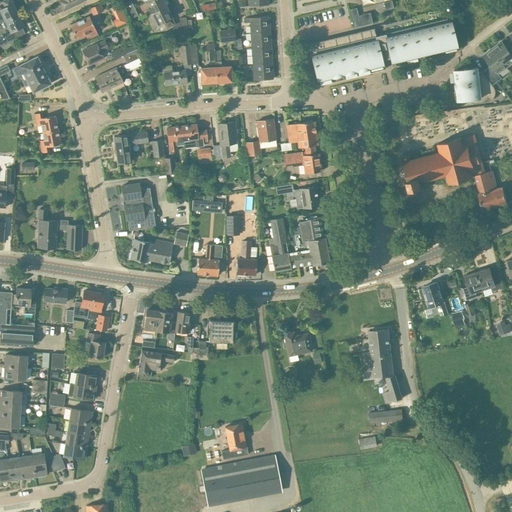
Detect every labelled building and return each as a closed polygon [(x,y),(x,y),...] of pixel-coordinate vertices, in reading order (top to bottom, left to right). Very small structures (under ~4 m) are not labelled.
[(12,2),(10,0),(4,0),(2,1),(4,6),(0,8),(0,23),(6,20),(18,14),(13,2),(12,2)] [(61,0),(59,1),(60,3),(59,4),(61,8),(62,8),(63,10),(75,4),(83,0),(61,0)] [(166,6),(163,0),(150,0),(146,2),(151,14),(166,6)] [(105,1),(89,8),(92,15),(108,7),(105,1)] [(129,11),(135,8),(131,1),(126,4),(129,11)] [(392,1),(383,3),(385,10),(393,8),(392,1)] [(119,6),(111,10),(116,19),(113,21),(116,28),(127,23),(119,6)] [(151,14),(157,25),(164,22),(167,29),(175,24),(166,6),(151,14)] [(133,18),(138,15),(135,8),(129,11),(133,18)] [(356,8),(349,10),(354,27),(372,23),(370,13),(358,16),(356,8)] [(0,38),(0,45),(21,35),(25,33),(22,27),(24,26),(18,14),(6,20),(5,21),(11,33),(0,38)] [(97,33),(89,16),(70,25),(76,38),(88,32),(90,36),(97,33)] [(270,33),(269,17),(244,19),(244,24),(250,23),(250,34),(270,33)] [(457,46),(450,21),(386,37),(385,33),(376,36),(374,28),(305,44),(312,71),(315,70),(317,80),(383,64),(381,59),(390,57),(391,62),(457,46)] [(235,29),(219,31),(220,42),(236,40),(235,29)] [(251,49),(271,48),(270,33),(250,34),(251,49)] [(105,40),(104,40),(82,50),(89,65),(104,58),(101,52),(109,49),(105,40)] [(511,52),(511,53),(501,41),(492,48),(507,67),(511,62),(511,52)] [(215,49),(213,42),(206,43),(208,50),(215,49)] [(191,64),(198,63),(196,44),(189,45),(191,64)] [(181,45),(183,65),(191,64),(189,45),(181,45)] [(127,54),(123,47),(110,52),(114,60),(123,55),(127,54)] [(252,65),(272,63),(271,48),(251,49),(252,65)] [(497,81),(501,78),(498,73),(507,67),(492,48),(483,55),(493,67),(488,70),(497,81)] [(127,54),(123,55),(127,63),(140,57),(136,49),(127,54)] [(221,50),(214,51),(216,82),(231,81),(230,66),(221,67),(221,61),(221,50)] [(209,62),(209,67),(200,68),(201,83),(216,82),(214,51),(209,51),(209,62)] [(26,79),(45,69),(42,63),(41,63),(37,56),(13,68),(17,75),(23,72),(26,79)] [(0,67),(0,73),(1,75),(11,70),(8,63),(0,67)] [(253,80),(273,79),(272,63),(252,65),(253,80)] [(116,68),(95,77),(102,92),(123,82),(120,77),(127,74),(127,72),(123,65),(116,68)] [(185,70),(172,71),(172,65),(161,66),(162,74),(165,73),(166,84),(179,83),(179,84),(187,84),(186,75),(185,70)] [(481,103),(477,67),(454,70),(458,100),(472,98),(472,104),(481,103)] [(478,71),(478,67),(477,67),(481,103),(486,102),(488,102),(489,101),(490,101),(491,100),(492,99),(493,98),(494,97),(494,96),(495,95),(495,94),(495,93),(495,92),(495,90),(495,89),(495,88),(494,87),(494,86),(493,86),(492,85),(497,81),(488,70),(484,74),(482,71),(478,71)] [(26,79),(22,81),(25,86),(29,84),(33,92),(51,83),(47,76),(48,74),(45,69),(26,79)] [(0,98),(9,98),(0,78),(0,98)] [(58,129),(55,115),(43,118),(42,113),(34,114),(37,126),(41,125),(43,132),(58,129)] [(247,156),(261,154),(260,142),(277,140),(274,118),(256,120),(259,140),(245,142),(247,156)] [(299,147),(304,146),(315,145),(318,144),(314,120),(287,124),(290,142),(298,141),(299,147)] [(221,144),(213,145),(215,159),(222,158),(231,157),(229,143),(237,142),(235,121),(218,123),(221,144)] [(196,124),(182,126),(184,140),(183,140),(184,144),(184,148),(199,146),(204,145),(204,142),(203,142),(207,141),(206,129),(197,130),(196,124)] [(182,126),(167,128),(170,151),(178,151),(177,145),(184,144),(183,140),(184,140),(182,126)] [(43,132),(45,140),(40,141),(42,152),(49,151),(48,146),(61,144),(58,129),(43,132)] [(148,142),(147,132),(127,135),(127,134),(114,136),(118,163),(131,161),(128,145),(148,142)] [(485,171),(474,133),(461,137),(461,136),(438,143),(440,151),(411,159),(410,154),(407,152),(404,153),(402,156),(410,187),(422,184),(421,181),(447,174),(449,183),(471,177),(471,176),(475,175),(475,174),(485,171)] [(162,140),(152,141),(153,157),(164,156),(162,140)] [(291,164),(292,167),(300,166),(301,174),(305,173),(322,171),(319,153),(316,153),(315,145),(304,146),(305,155),(303,155),(302,151),(290,153),(291,164)] [(198,158),(211,156),(210,147),(197,149),(198,158)] [(174,156),(164,157),(166,173),(176,172),(174,156)] [(14,183),(15,168),(7,167),(6,183),(14,183)] [(507,202),(503,186),(496,188),(491,170),(485,171),(475,174),(475,175),(480,192),(478,192),(482,208),(507,202)] [(77,193),(75,183),(73,183),(72,177),(61,179),(60,173),(48,175),(49,185),(52,185),(54,197),(77,193)] [(218,176),(218,179),(220,182),(223,182),(226,180),(226,176),(224,174),(220,174),(218,176)] [(139,183),(121,186),(123,199),(124,199),(124,201),(123,201),(123,205),(124,205),(125,204),(125,206),(124,206),(126,220),(127,219),(129,230),(131,230),(145,228),(145,230),(156,229),(150,188),(140,189),(139,183)] [(297,208),(318,205),(316,186),(295,189),(297,208)] [(215,202),(214,211),(222,212),(222,202),(215,202)] [(56,248),(57,230),(67,231),(67,248),(81,249),(82,225),(68,224),(68,225),(57,225),(57,221),(46,220),(47,209),(39,209),(37,247),(56,248)] [(239,215),(226,215),(226,235),(239,235),(239,215)] [(323,237),(319,216),(300,220),(301,224),(297,225),(298,232),(297,233),(299,245),(295,245),(296,251),(298,265),(312,262),(312,265),(329,262),(324,236),(323,237)] [(288,252),(282,218),(275,219),(271,219),(274,237),(269,238),(270,245),(272,255),(271,255),(274,270),(291,267),(291,266),(298,265),(296,251),(288,252)] [(186,246),(188,233),(176,231),(173,244),(186,246)] [(134,239),(130,259),(147,262),(148,259),(169,264),(173,243),(155,239),(155,244),(151,243),(151,242),(143,240),(143,238),(138,237),(137,240),(134,239)] [(250,258),(251,240),(242,240),(241,258),(238,257),(237,273),(238,273),(237,276),(246,276),(246,274),(255,275),(256,259),(250,258)] [(198,258),(197,273),(218,275),(219,261),(221,261),(222,245),(212,244),(207,244),(206,253),(206,258),(199,258),(198,258)] [(489,267),(477,271),(483,289),(490,287),(491,286),(493,291),(503,288),(500,277),(493,279),(490,270),(489,267)] [(468,287),(463,289),(467,300),(477,296),(475,292),(483,289),(477,271),(464,276),(468,286),(468,287)] [(448,313),(444,301),(443,302),(436,282),(423,286),(423,288),(419,290),(426,314),(428,317),(434,315),(434,316),(439,314),(440,316),(448,313)] [(65,303),(67,288),(53,287),(53,289),(45,288),(44,301),(65,303)] [(12,294),(11,303),(16,304),(22,305),(22,313),(35,313),(36,301),(30,301),(31,288),(17,288),(16,294),(12,294)] [(0,330),(1,331),(0,336),(0,343),(33,345),(34,325),(10,323),(11,303),(12,294),(12,292),(0,291),(0,330)] [(73,314),(73,316),(87,318),(88,312),(87,312),(87,310),(96,311),(100,312),(103,294),(84,291),(82,302),(75,301),(74,308),(74,310),(73,314)] [(469,316),(475,314),(471,302),(465,304),(469,316)] [(172,312),(159,310),(146,309),(144,329),(157,330),(169,332),(175,332),(175,331),(176,322),(171,321),(172,312)] [(188,332),(190,312),(177,311),(176,322),(175,331),(188,332)] [(456,327),(465,324),(464,319),(465,318),(462,311),(452,314),(456,327)] [(74,319),(72,326),(83,328),(84,321),(74,319)] [(98,320),(96,329),(106,330),(108,322),(98,320)] [(209,320),(209,342),(217,342),(227,342),(232,342),(233,321),(209,320)] [(509,323),(498,327),(501,335),(511,331),(509,323)] [(365,377),(387,375),(393,374),(388,329),(368,331),(370,352),(362,353),(365,377)] [(87,332),(85,341),(91,342),(89,356),(102,358),(105,343),(98,342),(99,334),(87,332)] [(285,342),(283,343),(284,348),(287,349),(288,356),(289,356),(290,361),(298,360),(297,354),(311,351),(308,333),(295,336),(294,332),(284,334),(285,342)] [(193,345),(192,359),(208,359),(208,352),(206,352),(206,346),(206,341),(199,341),(199,346),(193,345)] [(138,374),(137,376),(150,378),(152,370),(159,371),(160,365),(159,365),(160,360),(161,360),(173,362),(175,355),(162,353),(142,349),(138,374)] [(26,368),(27,355),(6,354),(5,366),(26,368)] [(26,379),(26,368),(5,366),(4,378),(26,379)] [(96,388),(98,376),(77,373),(75,385),(96,388)] [(393,376),(393,375),(388,376),(388,378),(385,379),(390,391),(383,393),(386,404),(403,398),(395,375),(393,376)] [(94,400),(96,388),(75,385),(70,384),(68,395),(73,396),(94,400)] [(0,402),(20,403),(21,391),(0,389),(0,402)] [(64,401),(65,394),(50,392),(49,399),(64,401)] [(63,407),(64,401),(49,399),(49,404),(63,407)] [(0,414),(20,415),(20,403),(0,402),(0,414)] [(91,424),(92,422),(91,422),(92,412),(71,408),(69,420),(91,424)] [(370,423),(403,420),(402,410),(370,413),(370,423)] [(0,425),(19,427),(20,415),(0,414),(0,425)] [(89,436),(91,424),(69,420),(67,432),(89,436)] [(230,449),(221,451),(223,459),(249,454),(247,445),(246,445),(242,423),(225,426),(230,449)] [(87,448),(89,436),(67,432),(65,444),(87,448)] [(0,449),(6,450),(5,443),(8,443),(9,436),(0,435),(0,449)] [(375,436),(359,439),(361,448),(377,445),(375,436)] [(87,449),(87,448),(65,444),(63,456),(85,459),(86,449),(87,449)] [(194,444),(181,446),(183,456),(194,453),(196,453),(196,452),(194,444)] [(35,477),(36,477),(36,476),(47,474),(43,453),(32,455),(35,477)] [(59,469),(65,467),(59,453),(54,455),(59,469)] [(23,479),(35,477),(32,455),(20,457),(23,479)] [(54,471),(59,469),(54,455),(48,458),(54,471)] [(275,456),(202,470),(209,504),(281,490),(275,456)] [(19,479),(23,479),(20,457),(8,459),(11,481),(12,480),(14,481),(17,480),(19,479)] [(11,481),(8,459),(0,459),(0,481),(10,480),(10,481),(11,481)] [(87,511),(107,511),(107,503),(86,505),(87,511)]
